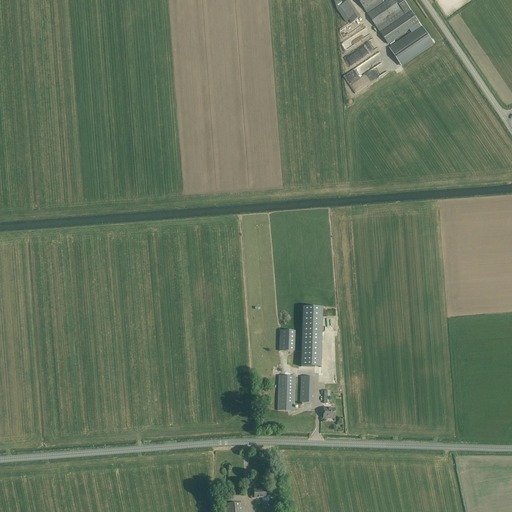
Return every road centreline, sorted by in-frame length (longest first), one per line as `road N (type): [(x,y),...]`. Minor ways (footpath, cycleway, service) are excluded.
road 1 (tertiary): [(0,459),(278,441),(511,450)]
road 2 (unclassified): [(504,116),(426,0)]
